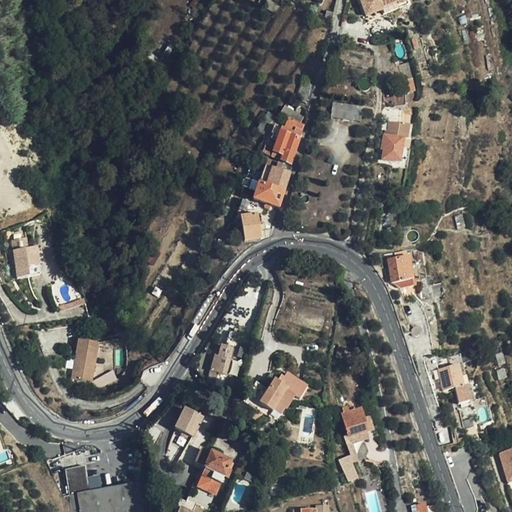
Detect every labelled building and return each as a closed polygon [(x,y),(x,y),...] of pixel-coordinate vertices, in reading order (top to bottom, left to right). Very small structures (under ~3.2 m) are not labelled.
[(407,0),(365,0),(360,2),(367,19),(384,11),(382,8),(397,2),(398,5),(407,1),(407,0)] [(382,8),(384,11),(385,16),(409,5),(407,1),(398,5),(397,2),(382,8)] [(416,90),(411,67),(401,70),(407,93),(416,90)] [(307,109),(315,85),(304,81),(295,104),(307,109)] [(360,122),(363,107),(335,102),(332,117),(360,122)] [(300,115),(290,110),(287,116),(296,122),(301,125),(305,118),(302,118),(300,116),(300,115)] [(255,134),(263,139),(265,141),(277,121),(271,117),(267,114),(255,134)] [(391,128),(412,129),(412,116),(392,115),(391,127),(391,128)] [(301,125),(296,122),(293,129),(296,130),(302,132),(304,127),(301,125)] [(411,139),(412,129),(391,128),(391,127),(388,127),(386,138),(384,151),(386,151),(385,161),(407,165),(411,139)] [(302,132),(296,130),(295,132),(283,128),(275,154),(284,157),(283,162),(292,166),(302,132)] [(260,184),(286,192),(292,175),(266,166),(260,184)] [(255,200),(280,209),(286,192),(260,184),(260,185),(240,178),(238,183),(258,191),(255,200)] [(263,238),(258,212),(241,215),(246,242),(263,238)] [(40,273),(36,247),(29,248),(28,238),(13,240),(18,276),(40,273)] [(413,286),(407,251),(395,253),(396,260),(389,261),(392,282),(396,282),(400,288),(413,286)] [(225,387),(240,334),(236,332),(232,331),(228,346),(223,345),(220,355),(217,355),(212,372),(220,374),(217,385),(225,387)] [(94,381),(100,343),(80,339),(75,363),(71,362),(70,370),(74,371),(73,377),(94,381)] [(207,355),(204,366),(211,367),(213,356),(207,355)] [(439,370),(445,391),(453,389),(464,386),(459,366),(439,370)] [(212,372),(209,383),(217,385),(220,374),(212,372)] [(261,403),(273,411),(278,403),(289,410),(297,398),(301,401),(306,393),(292,383),(295,378),(287,372),(284,377),(280,383),(276,380),(269,390),(261,403)] [(310,388),(295,378),(292,383),(306,393),(310,388)] [(261,403),(269,390),(260,383),(255,380),(244,398),(257,407),(261,403)] [(468,402),(464,386),(453,389),(457,405),(468,402)] [(186,409),(177,429),(195,437),(204,418),(186,409)] [(367,432),(363,419),(360,409),(341,416),(348,438),(367,432)] [(367,432),(371,430),(374,429),(371,416),(367,417),(363,419),(367,432)] [(232,461),(208,451),(202,449),(195,466),(201,469),(204,470),(202,476),(222,484),(225,477),(228,469),(232,461)] [(511,477),(511,450),(500,454),(508,479),(511,477)] [(357,479),(350,457),(336,462),(343,484),(357,479)] [(71,495),(66,496),(69,511),(144,511),(139,482),(91,491),(87,465),(66,469),(71,495)] [(430,511),(430,503),(412,505),(413,511),(430,511)]
